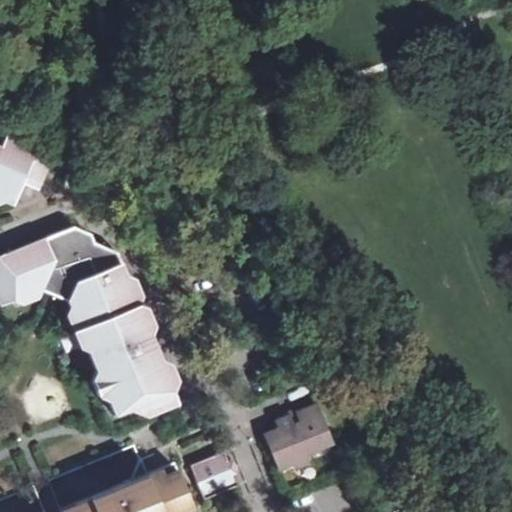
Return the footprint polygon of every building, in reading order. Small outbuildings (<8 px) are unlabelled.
[(0,195),(14,202),(17,200),(27,176),(39,180),(52,152),(7,133),(1,146),(0,145),(0,195)] [(3,253),(0,263),(0,303),(21,296),(24,286),(35,290),(40,288),(53,294),(66,299),(73,317),(82,317),(91,337),(85,346),(95,371),(90,379),(96,396),(106,399),(112,415),(126,409),(138,414),(145,411),(148,417),(175,406),(117,264),(110,266),(103,248),(78,236),(64,229),(43,237),(3,253)] [(293,464),(294,467),(309,461),(306,451),(331,441),(317,404),(274,421),(278,429),(262,435),(277,470),(293,464)] [(0,500),(32,488),(41,484),(50,481),(131,447),(120,420),(0,468),(0,500)] [(131,447),(136,460),(143,476),(127,482),(85,499),(62,508),(62,511),(192,511),(162,435),(131,447)] [(190,466),(204,500),(237,486),(223,453),(221,453),(201,461),(190,466)] [(143,476),(136,460),(127,482),(143,476)]
